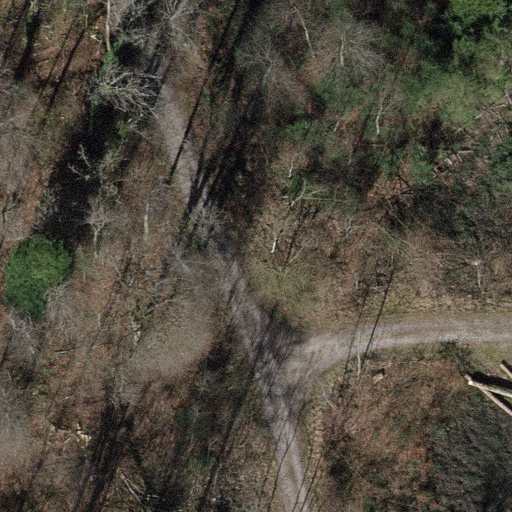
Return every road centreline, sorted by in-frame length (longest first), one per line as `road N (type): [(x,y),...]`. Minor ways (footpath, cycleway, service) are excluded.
road 1 (track): [(149,0),(207,195),(293,421),(311,511)]
road 2 (track): [(269,356),(511,345)]
